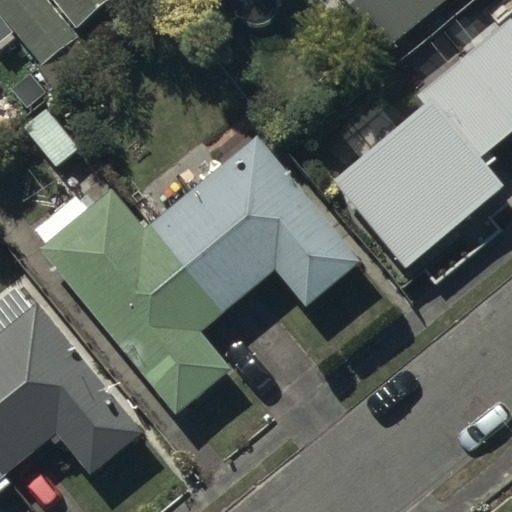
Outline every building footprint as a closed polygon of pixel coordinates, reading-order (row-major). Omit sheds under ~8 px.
[(47,0),(0,0),(0,9),(42,63),(38,67),(58,92),(94,64),(74,39),(77,37),(47,0)] [(107,0),(54,0),(77,27),(107,0)] [(439,0),(350,0),(387,44),(439,0)] [(511,26),(322,177),(409,286),(511,204),(511,195),(484,160),(511,138),(511,26)] [(47,240),(41,245),(177,411),(231,366),(201,329),(277,267),(308,305),(365,259),(261,133),(209,175),(201,164),(180,182),(189,192),(147,227),(114,187),(92,206),(81,192),(37,228),(47,240)] [(142,429),(39,299),(29,306),(15,288),(0,299),(0,327),(2,330),(0,332),(0,490),(11,482),(4,473),(56,432),(88,472),(142,429)]
